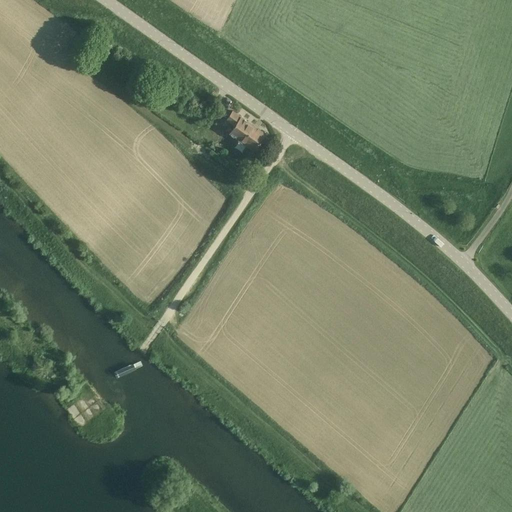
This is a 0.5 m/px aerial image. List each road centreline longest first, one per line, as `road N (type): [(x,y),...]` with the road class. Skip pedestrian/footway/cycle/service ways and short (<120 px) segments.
road 1 (tertiary): [(511,313),(413,219),(292,132)]
road 2 (unclassified): [(292,132),(146,345)]
road 3 (tertiary): [(292,132),(105,0)]
